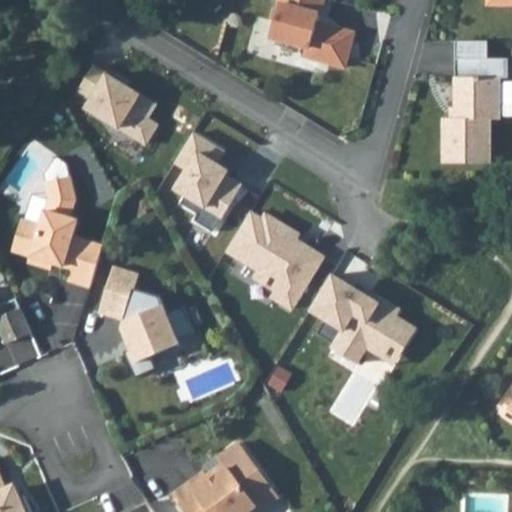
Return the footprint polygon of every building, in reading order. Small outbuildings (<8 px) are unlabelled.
[(329,1),(325,0),(286,0),(275,41),(312,51),(309,60),(350,72),(359,37),(334,30),(332,35),(321,31),(329,1)] [(511,0),(492,0),(493,9),(511,8),(511,0)] [(511,62),(495,63),(462,63),(462,112),(462,123),(457,123),(450,123),(450,168),(497,167),(497,137),(495,137),(495,124),(507,124),(506,82),(511,82),(511,62)] [(71,280),(91,286),(104,246),(73,237),(79,220),(70,218),(76,199),(73,176),(49,179),(51,196),(49,207),(47,206),(43,222),(25,216),(16,247),(33,252),(31,261),(52,268),(54,259),(65,262),(64,265),(74,269),(71,280)] [(140,275),(115,267),(101,312),(118,318),(125,320),(137,347),(132,349),(125,352),(136,377),(157,368),(152,356),(180,343),(178,338),(190,334),(178,307),(161,315),(152,294),(136,289),(140,275)] [(0,326),(7,343),(32,332),(17,298),(0,305),(0,326)] [(125,320),(118,318),(132,349),(137,347),(125,320)] [(278,494),(238,441),(219,455),(223,460),(216,466),(219,470),(209,478),(203,469),(172,492),(186,511),(243,511),(255,504),(259,509),(278,494)] [(0,476),(0,511),(31,511),(24,495),(20,497),(18,492),(8,488),(5,489),(0,476)] [(156,511),(148,501),(123,511),(156,511)]
